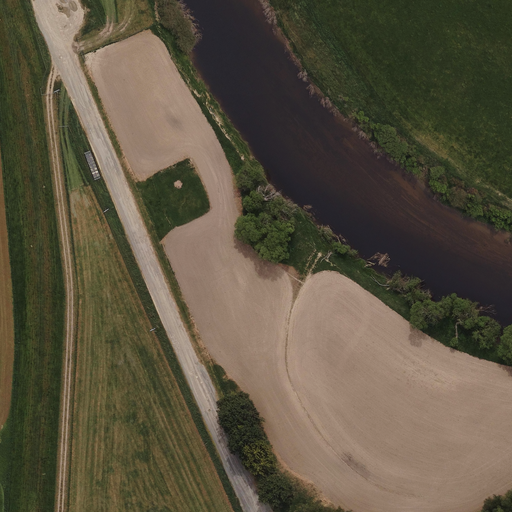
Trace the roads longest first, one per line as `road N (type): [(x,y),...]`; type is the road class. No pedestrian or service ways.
road 1 (unclassified): [(260,511),(129,213)]
road 2 (unclassified): [(43,0),(129,213)]
